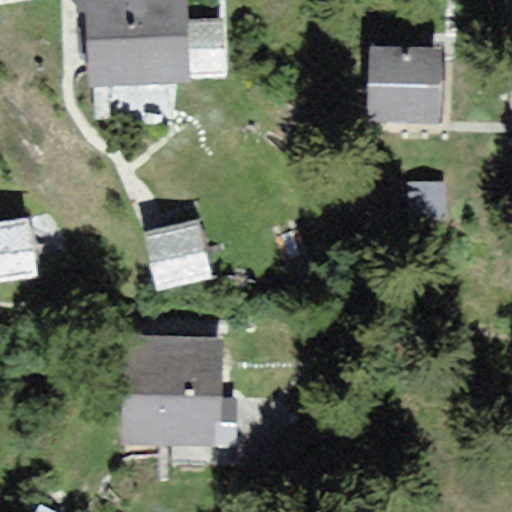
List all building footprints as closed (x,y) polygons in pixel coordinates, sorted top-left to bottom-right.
[(167,0),(57,0),(63,74),(173,66),(167,0)] [(447,121),(448,44),(371,43),(369,120),(447,121)] [(0,223),(0,278),(34,276),(30,221),(0,223)] [(192,221),(134,225),(138,274),(196,269),(192,221)] [(113,364),(113,436),(211,435),(211,364),(113,364)]
